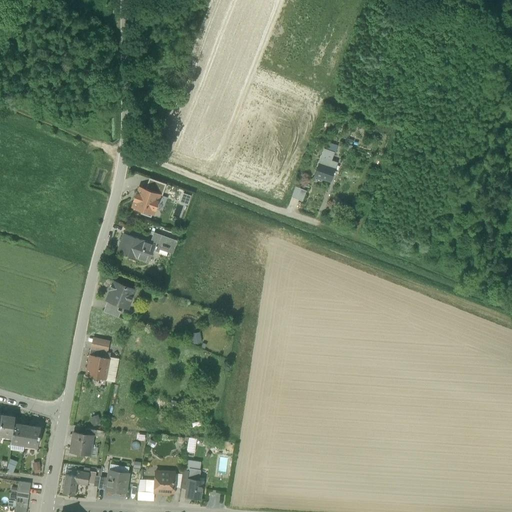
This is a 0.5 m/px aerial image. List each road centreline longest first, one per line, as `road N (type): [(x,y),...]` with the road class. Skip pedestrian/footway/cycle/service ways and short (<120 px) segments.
road 1 (unclassified): [(62,416),(124,150)]
road 2 (track): [(511,303),(317,224)]
road 3 (unclassified): [(317,224),(124,150)]
road 4 (unclassified): [(124,150),(123,0)]
road 5 (track): [(124,150),(0,100)]
